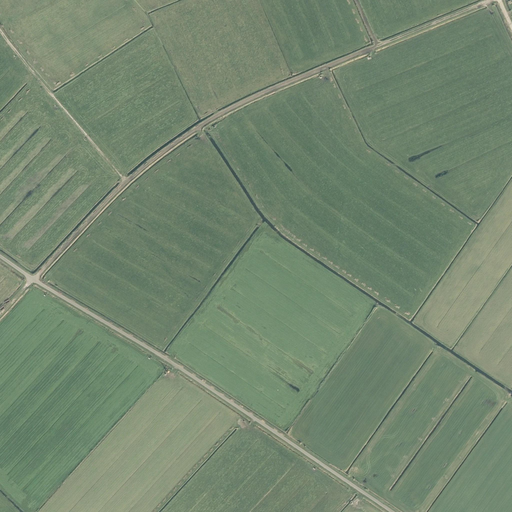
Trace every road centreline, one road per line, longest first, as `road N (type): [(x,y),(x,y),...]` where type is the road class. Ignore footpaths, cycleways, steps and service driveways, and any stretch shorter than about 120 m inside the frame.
road 1 (track): [(0,315),(125,180),(203,124),(490,0)]
road 2 (unclassified): [(391,511),(0,256)]
road 3 (track): [(125,180),(0,30)]
